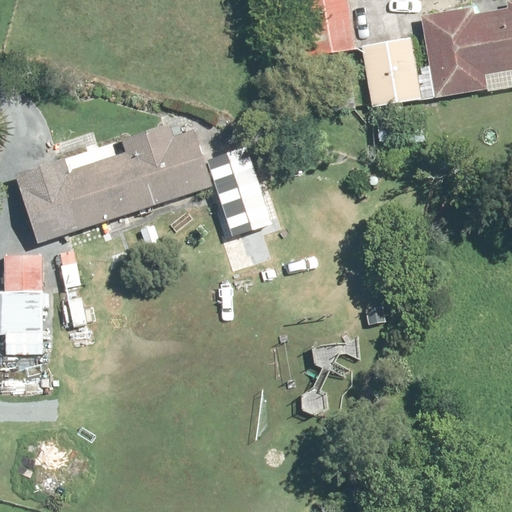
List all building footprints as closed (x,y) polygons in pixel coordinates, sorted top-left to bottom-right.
[(359,10),(352,11),(350,0),(298,0),(304,57),(363,51),(359,10)] [(414,40),(367,46),(375,106),(511,88),(511,0),(506,0),(424,11),(432,69),(418,71),(414,40)] [(356,68),(324,70),(328,110),(359,108),(356,68)] [(87,155),(16,177),(37,243),(215,188),(206,159),(216,156),(209,132),(197,135),(196,130),(174,137),(170,125),(120,140),(124,152),(105,158),(100,142),(84,146),(87,155)] [(79,252),(58,256),(64,291),(85,287),(79,252)] [(46,253),(35,253),(35,257),(6,257),(6,292),(0,291),(0,334),(8,335),(8,356),(45,357),(46,253)] [(84,299),(68,302),(74,333),(91,329),(84,299)] [(16,458),(0,455),(0,473),(14,475),(16,458)]
